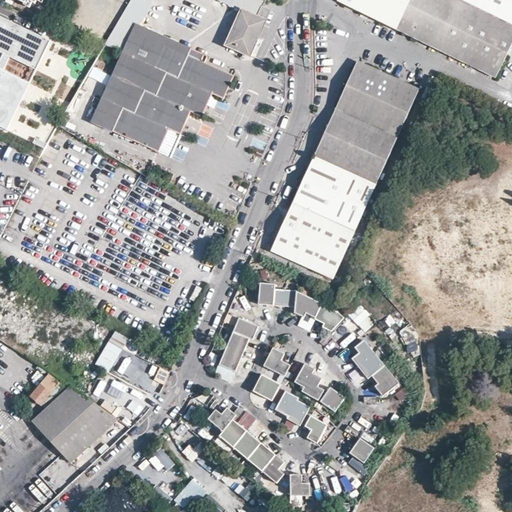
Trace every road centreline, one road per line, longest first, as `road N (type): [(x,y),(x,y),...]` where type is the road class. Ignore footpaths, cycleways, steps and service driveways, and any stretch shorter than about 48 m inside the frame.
road 1 (unclassified): [(189,366),(297,117),(302,0)]
road 2 (residential): [(241,395),(272,331),(296,331),(326,356),(355,390),(356,410),(318,454),(285,441)]
road 3 (unknown): [(301,2),(505,94)]
road 4 (unclassified): [(60,511),(162,418),(189,366)]
